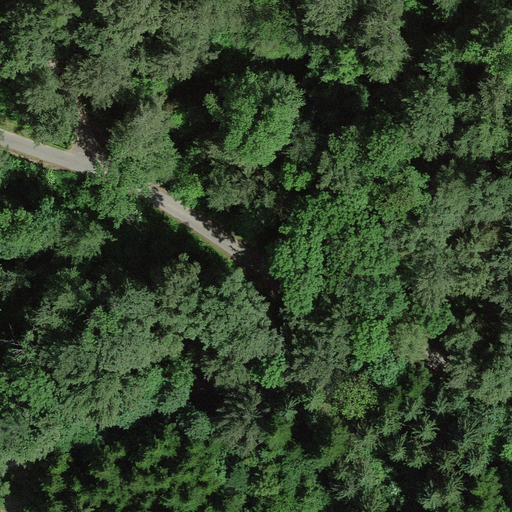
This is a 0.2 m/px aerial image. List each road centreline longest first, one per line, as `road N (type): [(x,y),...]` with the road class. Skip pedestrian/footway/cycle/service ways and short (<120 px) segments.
road 1 (unclassified): [(0,132),(150,191),(356,341),(511,405)]
road 2 (track): [(80,137),(148,102),(355,35),(511,4)]
road 3 (track): [(0,473),(356,341)]
road 4 (track): [(92,166),(31,0)]
